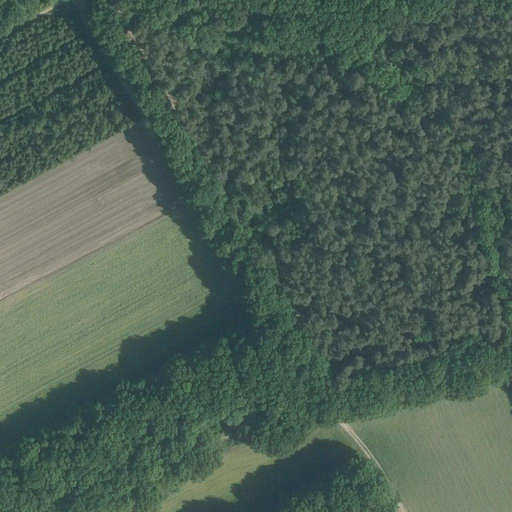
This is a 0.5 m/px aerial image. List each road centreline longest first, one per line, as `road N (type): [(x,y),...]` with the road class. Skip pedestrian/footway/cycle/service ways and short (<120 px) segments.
road 1 (track): [(317,387),(73,0)]
road 2 (track): [(309,0),(356,43),(400,55),(477,126),(497,263),(511,293)]
road 3 (track): [(319,393),(216,422),(47,443),(0,470)]
road 4 (track): [(511,339),(363,363),(317,387)]
road 5 (track): [(319,393),(401,511)]
